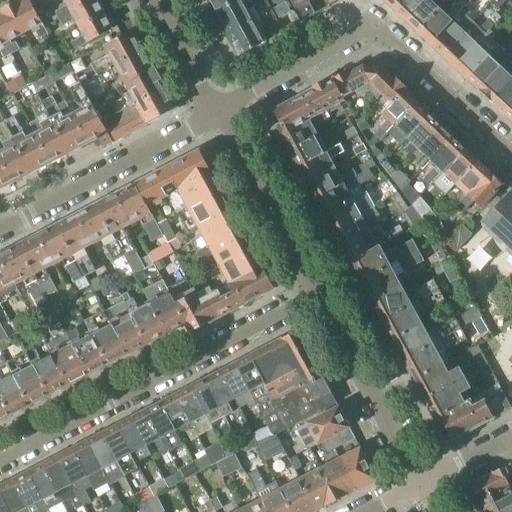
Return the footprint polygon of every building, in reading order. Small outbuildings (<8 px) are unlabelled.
[(18,0),(8,6),(24,35),(38,27),(40,30),(36,33),(39,39),(47,35),(28,0),(18,0)] [(55,13),(59,20),(96,0),(62,0),(66,6),(62,8),(63,9),(55,13)] [(74,21),(78,29),(104,15),(98,4),(103,1),(101,0),(96,0),(59,20),(63,26),(70,22),(71,23),(74,21)] [(206,0),(214,14),(240,0),(206,0)] [(242,0),(240,0),(214,14),(226,35),(284,3),(282,0),(271,0),(266,3),(264,1),(253,7),(252,9),(249,11),(242,0)] [(288,0),(295,10),(309,3),(313,0),(288,0)] [(382,0),(394,10),(403,0),(382,0)] [(403,0),(394,10),(405,21),(425,0),(403,0)] [(425,0),(405,21),(417,32),(439,10),(448,0),(425,0)] [(490,3),(486,0),(474,0),(484,9),(490,3)] [(486,0),(490,3),(498,10),(506,0),(486,0)] [(429,44),(464,8),(466,6),(460,1),(445,16),(439,10),(417,32),(429,44)] [(284,3),(226,35),(238,57),(266,42),(259,30),(262,28),(264,29),(276,22),(276,21),(290,14),(284,3)] [(309,3),(295,10),(301,23),(315,15),(309,3)] [(0,33),(12,55),(19,50),(16,43),(11,45),(10,42),(24,35),(8,6),(0,10),(0,33)] [(429,44),(441,55),(472,23),(466,17),(470,14),(464,8),(429,44)] [(496,13),(488,20),(494,26),(501,18),(496,13)] [(104,15),(78,29),(82,36),(78,38),(78,39),(71,43),(75,50),(117,27),(114,23),(110,25),(104,15)] [(454,67),(489,30),(494,26),(488,20),(487,20),(479,29),(472,23),(441,55),(454,67)] [(454,67),(465,78),(495,47),(497,45),(492,41),(496,37),(489,30),(454,67)] [(90,66),(96,76),(144,50),(133,31),(103,47),(108,56),(90,66)] [(0,33),(0,47),(2,46),(4,50),(0,52),(4,59),(12,55),(0,33)] [(495,47),(465,78),(478,90),(511,54),(511,44),(503,54),(495,47)] [(120,77),(124,85),(154,69),(144,50),(96,76),(102,87),(120,77)] [(511,54),(478,90),(491,102),(511,79),(511,54)] [(69,66),(52,75),(56,83),(74,74),(69,66)] [(352,68),(331,79),(343,102),(344,102),(342,98),(354,91),(358,97),(368,91),(371,68),(363,67),(357,70),(352,68)] [(380,69),(371,68),(368,91),(377,100),(382,94),(391,104),(406,88),(390,72),(385,74),(380,69)] [(129,94),(111,104),(127,134),(172,111),(171,110),(173,106),(174,105),(154,69),(124,85),(129,94)] [(52,75),(34,85),(38,93),(56,83),(52,75)] [(26,86),(21,77),(6,85),(11,94),(26,86)] [(271,118),(281,136),(322,114),(343,102),(331,79),(273,111),(275,115),(271,118)] [(511,79),(491,102),(503,114),(511,103),(511,79)] [(80,110),(72,114),(88,144),(96,140),(97,141),(98,140),(102,148),(111,143),(95,112),(87,96),(79,82),(68,88),(80,110)] [(38,93),(34,85),(13,96),(17,104),(38,93)] [(406,88),(391,104),(381,115),(388,121),(375,135),(380,140),(416,103),(412,99),(414,95),(406,88)] [(53,96),(43,102),(69,153),(88,144),(72,114),(64,118),(53,96)] [(43,129),(35,133),(51,163),(69,153),(43,102),(32,108),(43,129)] [(420,106),(416,103),(380,140),(383,143),(388,147),(401,133),(406,138),(428,115),(428,114),(429,109),(424,105),(420,106)] [(511,103),(503,114),(511,122),(511,103)] [(111,104),(95,112),(111,143),(127,134),(111,104)] [(334,114),(336,119),(339,124),(348,119),(345,114),(343,109),(334,114)] [(281,136),(290,152),(318,137),(313,128),(326,120),(322,114),(281,136)] [(429,115),(428,115),(406,138),(399,145),(412,157),(441,126),(437,123),(438,118),(434,114),(429,115)] [(15,116),(4,122),(31,173),(51,163),(35,133),(27,138),(15,116)] [(358,126),(361,132),(369,127),(366,121),(358,126)] [(0,137),(6,149),(0,151),(0,158),(13,183),(31,173),(4,122),(0,124),(0,137)] [(444,130),(441,126),(412,157),(417,162),(424,155),(431,162),(453,138),(452,137),(453,133),(449,128),(444,130)] [(357,135),(353,128),(342,133),(347,140),(357,135)] [(290,152),(298,168),(339,145),(335,138),(322,145),(318,137),(290,152)] [(454,139),(453,138),(431,162),(437,167),(422,183),(428,189),(436,180),(465,150),(462,147),(463,142),(458,137),(454,139)] [(366,151),(362,144),(350,150),(354,158),(366,151)] [(298,168),(307,184),(335,168),(330,159),(343,152),(339,145),(298,168)] [(469,153),(465,150),(436,180),(442,185),(448,178),(455,185),(477,162),(477,161),(478,156),(473,152),(469,153)] [(195,153),(155,174),(166,196),(177,190),(176,189),(210,172),(200,154),(200,155),(196,154),(195,153)] [(0,189),(13,183),(0,158),(0,189)] [(391,179),(398,171),(386,160),(380,165),(391,179)] [(478,162),(477,162),(455,185),(462,191),(456,197),(453,200),(459,206),(461,204),(490,173),(486,170),(488,165),(483,161),(478,162)] [(307,184),(315,199),(356,177),(352,169),(339,176),(335,168),(307,184)] [(368,170),(356,177),(315,199),(324,215),(352,200),(363,194),(359,186),(373,178),(368,170)] [(410,182),(398,171),(391,179),(401,192),(407,185),(410,182)] [(176,214),(177,213),(220,191),(210,172),(176,189),(177,190),(177,191),(166,196),(176,214)] [(493,177),(490,173),(461,204),(467,210),(474,202),(481,209),(503,186),(502,185),(503,179),(498,175),(493,177)] [(155,174),(136,184),(147,206),(154,202),(166,196),(155,174)] [(390,200),(391,199),(397,196),(386,182),(380,185),(390,200)] [(136,184),(115,195),(131,225),(139,220),(151,243),(163,236),(157,224),(147,206),(136,184)] [(420,198),(407,185),(401,192),(411,206),(420,198)] [(188,233),(197,228),(230,210),(220,191),(177,213),(188,233)] [(511,191),(511,193),(482,223),(511,250),(511,191)] [(399,194),(397,196),(391,199),(399,214),(402,213),(408,210),(399,194)] [(107,202),(97,208),(123,257),(132,275),(151,265),(147,256),(138,260),(122,229),(131,225),(115,195),(106,200),(107,202)] [(428,213),(431,211),(420,198),(411,206),(412,207),(420,219),(428,213)] [(324,215),(332,231),(373,208),(369,201),(357,208),(352,200),(324,215)] [(147,206),(157,224),(164,220),(154,202),(147,206)] [(402,213),(411,230),(423,223),(420,219),(412,207),(408,210),(402,213)] [(85,211),(76,215),(91,245),(100,241),(112,263),(123,257),(97,208),(86,213),(85,211)] [(332,231),(341,246),(379,226),(375,217),(377,216),(373,208),(332,231)] [(201,236),(207,247),(241,229),(230,210),(197,228),(201,236)] [(428,213),(420,219),(423,223),(426,227),(434,221),(428,213)] [(68,222),(58,228),(84,277),(95,272),(83,250),(91,245),(76,215),(67,220),(68,222)] [(164,220),(157,224),(163,236),(167,244),(175,240),(164,220)] [(453,239),(444,248),(452,255),(471,235),(470,234),(475,224),(469,220),(452,238),(453,239)] [(341,246),(349,262),(390,240),(386,233),(384,234),(379,226),(341,246)] [(443,247),(444,248),(453,239),(452,238),(440,227),(432,234),(438,240),(443,247)] [(46,231),(37,236),(53,266),(61,261),(73,283),(84,277),(58,228),(47,233),(46,231)] [(215,254),(221,264),(251,248),(241,229),(207,247),(196,253),(201,261),(215,254)] [(30,243),(20,248),(45,298),(56,292),(44,270),(53,266),(37,236),(28,240),(30,243)] [(349,262),(360,282),(417,251),(412,241),(384,255),(380,248),(391,242),(390,240),(349,262)] [(433,253),(443,247),(438,240),(430,245),(433,253)] [(20,248),(0,258),(14,286),(23,281),(34,303),(45,298),(20,248)] [(217,291),(198,301),(209,323),(229,312),(223,299),(222,300),(218,291),(231,283),(261,267),(251,248),(221,264),(218,266),(222,274),(211,280),(217,291)] [(147,256),(151,265),(164,258),(159,249),(147,256)] [(360,282),(370,301),(400,285),(395,276),(423,262),(417,251),(360,282)] [(0,298),(16,290),(14,286),(0,258),(0,298)] [(154,264),(158,271),(166,267),(162,260),(154,264)] [(154,264),(142,271),(134,275),(139,284),(159,273),(158,271),(154,264)] [(223,299),(229,312),(270,291),(270,290),(271,286),(272,286),(261,267),(231,283),(236,292),(223,299)] [(449,285),(460,279),(454,269),(443,275),(449,285)] [(184,275),(186,279),(187,280),(194,276),(191,271),(184,275)] [(167,289),(170,294),(185,324),(190,333),(209,323),(198,301),(187,280),(186,279),(167,289)] [(370,301),(381,322),(439,290),(433,280),(412,291),(406,295),(400,285),(370,301)] [(113,284),(102,290),(107,299),(118,294),(114,286),(114,284),(113,284)] [(381,322),(392,341),(422,325),(417,315),(445,301),(439,290),(381,322)] [(126,293),(120,295),(124,302),(129,299),(126,293)] [(151,305),(149,306),(164,335),(185,324),(170,294),(168,295),(167,294),(150,303),(151,305)] [(467,312),(454,319),(460,329),(473,323),(481,318),(470,298),(462,303),(467,312)] [(130,314),(146,344),(164,335),(149,306),(148,306),(148,304),(138,309),(133,299),(125,303),(130,314)] [(55,315),(51,308),(50,308),(48,304),(30,313),(37,325),(55,315)] [(9,323),(11,328),(15,335),(34,325),(28,313),(9,323)] [(86,323),(92,335),(107,365),(126,355),(109,322),(105,314),(86,323)] [(117,317),(109,322),(126,355),(137,350),(146,344),(130,314),(119,320),(117,317)] [(392,341),(402,360),(460,329),(454,319),(427,334),(422,325),(392,341)] [(402,360),(413,380),(443,364),(438,355),(465,340),(460,329),(402,360)] [(75,332),(67,336),(87,375),(107,365),(92,335),(80,341),(75,332)] [(293,333),(250,356),(273,401),(321,376),(299,336),(293,333)] [(53,356),(68,385),(87,375),(67,336),(47,345),(53,356)] [(36,351),(28,355),(49,395),(68,385),(53,356),(42,361),(36,351)] [(27,353),(7,363),(30,406),(49,395),(28,355),(27,353)] [(235,364),(256,404),(259,409),(273,401),(250,356),(235,364)] [(476,363),(480,370),(487,366),(483,358),(476,363)] [(7,363),(0,367),(0,396),(10,416),(30,406),(7,363)] [(235,364),(220,371),(235,399),(240,408),(247,405),(248,408),(256,404),(235,364)] [(413,380),(424,400),(464,378),(458,367),(448,373),(443,364),(413,380)] [(220,371),(204,379),(224,417),(232,413),(227,404),(235,399),(220,371)] [(321,376),(273,401),(259,409),(273,436),(275,435),(293,426),(304,420),(336,403),(321,376)] [(424,400),(434,418),(464,402),(459,394),(470,388),(464,378),(424,400)] [(204,379),(190,387),(209,425),(224,417),(204,379)] [(464,402),(434,418),(445,439),(449,436),(452,441),(511,409),(502,392),(501,392),(497,385),(479,394),(470,399),(464,402)] [(190,387),(175,395),(197,437),(211,429),(209,425),(190,387)] [(175,395),(161,402),(175,431),(183,426),(191,441),(198,437),(197,437),(175,395)] [(0,421),(10,416),(0,396),(0,421)] [(146,410),(167,451),(168,453),(183,445),(175,431),(161,402),(146,410)] [(349,428),(336,403),(304,420),(317,444),(349,428)] [(146,410),(131,418),(146,446),(154,442),(160,455),(167,451),(146,410)] [(116,426),(136,463),(138,467),(145,464),(138,450),(146,446),(131,418),(116,426)] [(116,426),(102,433),(117,461),(124,457),(129,466),(136,463),(116,426)] [(293,426),(275,435),(279,442),(297,433),(293,426)] [(354,439),(349,428),(322,443),(327,453),(354,439)] [(237,442),(243,452),(246,450),(256,445),(249,432),(235,439),(237,442)] [(102,433),(87,441),(110,484),(124,476),(117,461),(102,433)] [(284,452),(279,442),(275,435),(273,436),(257,445),(265,461),(284,452)] [(87,441),(72,449),(87,477),(92,474),(102,493),(112,488),(110,484),(87,441)] [(227,460),(236,455),(243,452),(237,442),(222,450),(227,460)] [(216,464),(217,466),(227,460),(222,450),(219,443),(204,451),(207,455),(212,466),(216,464)] [(360,448),(341,458),(357,490),(376,480),(360,448)] [(72,449),(57,456),(83,505),(90,502),(84,490),(92,486),(87,477),(72,449)] [(236,455),(242,467),(249,481),(254,491),(261,487),(256,477),(260,475),(246,450),(243,452),(236,455)] [(197,473),(212,466),(207,455),(192,463),(197,473)] [(241,468),(242,467),(236,455),(227,460),(217,466),(223,478),(241,468)] [(43,464),(62,502),(63,503),(70,499),(76,509),(83,505),(57,456),(43,464)] [(289,460),(294,471),(301,467),(296,457),(289,460)] [(341,458),(320,469),(336,501),(357,490),(341,458)] [(511,462),(475,483),(470,485),(473,490),(480,502),(511,484),(511,462)] [(190,477),(197,473),(192,463),(184,467),(184,466),(177,469),(183,482),(190,478),(190,477)] [(43,464),(28,472),(47,509),(54,505),(55,506),(62,502),(43,464)] [(320,469),(299,480),(316,511),(336,501),(320,469)] [(28,472),(13,480),(29,511),(41,511),(47,509),(28,472)] [(29,511),(13,480),(0,486),(0,490),(11,511),(29,511)] [(164,480),(149,488),(153,496),(168,489),(164,480)] [(299,480),(279,490),(290,511),(314,511),(316,511),(299,480)] [(511,484),(480,502),(484,511),(497,511),(511,504),(511,484)] [(138,504),(153,497),(153,496),(149,488),(134,495),(138,504)] [(11,511),(0,490),(0,511),(11,511)] [(290,511),(279,490),(260,500),(265,511),(290,511)] [(136,505),(139,511),(163,511),(164,511),(156,496),(153,497),(138,504),(136,505)] [(216,498),(209,502),(215,511),(222,508),(216,498)] [(265,511),(260,500),(240,511),(265,511)] [(213,511),(215,511),(209,502),(202,505),(205,511),(213,511)]
